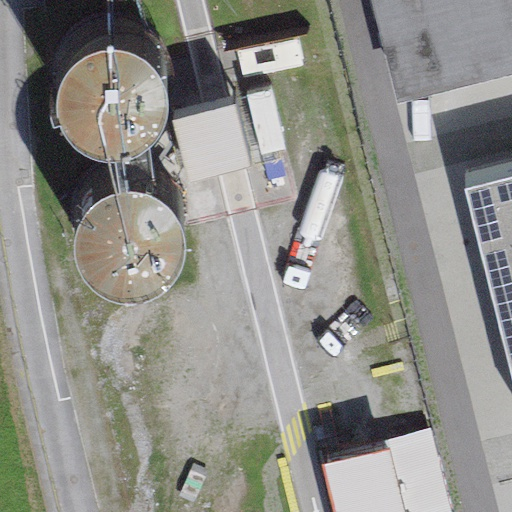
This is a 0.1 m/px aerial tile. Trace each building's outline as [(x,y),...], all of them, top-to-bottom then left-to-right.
[(511,0),(375,0),(397,81),(511,51),(511,0)] [(50,57),(51,79),(60,99),(77,114),(97,121),(119,120),(139,111),(154,95),(161,74),(160,52),(151,32),(135,18),(114,10),(92,11),(72,21),(58,37),(50,57)] [(187,155),(244,142),(230,79),(172,93),(187,155)] [(511,148),(465,160),(511,350),(511,148)] [(66,202),(67,223),(77,243),(93,258),(114,265),(136,264),(155,255),(170,239),(178,218),(177,197),(167,177),(151,162),(131,155),(109,156),(89,165),(74,181),(66,202)] [(103,340),(104,362),(114,382),(130,397),(151,404),(173,403),(192,394),(207,378),(215,357),(214,335),(204,315),(188,301),(167,293),(145,294),(126,303),(111,320),(103,340)] [(388,427),(320,444),(337,511),(451,511),(430,423),(389,432),(388,427)] [(137,483),(138,505),(141,511),(244,511),(249,500),(248,478),(238,458),(222,443),(201,436),(179,437),(160,446),(145,463),(137,483)]
